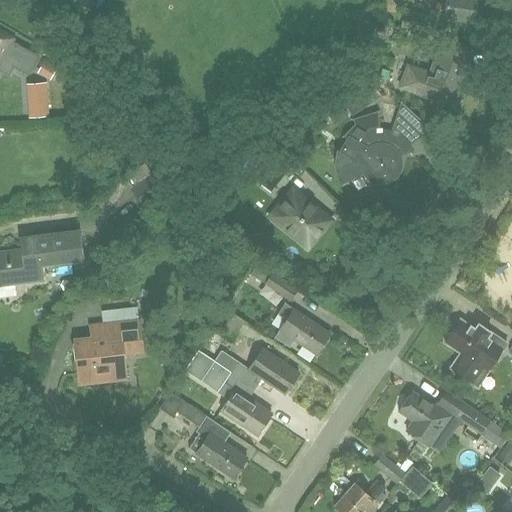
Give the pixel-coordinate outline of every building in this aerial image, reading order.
[(75,0),(74,2),(93,9),(96,0),(75,0)] [(472,23),(475,0),(432,0),(445,2),(443,19),(472,23)] [(433,33),(434,30),(435,16),(402,11),(400,28),(433,33)] [(11,41),(13,38),(0,30),(0,61),(1,59),(27,74),(37,56),(11,41)] [(399,87),(422,96),(421,97),(451,107),(467,65),(463,64),(468,50),(453,45),(441,43),(430,73),(407,65),(399,87)] [(407,139),(395,131),(391,130),(378,128),(378,111),(370,114),(354,119),(357,123),(345,135),(349,137),(341,151),(346,154),(348,184),(364,174),(369,179),(376,182),(383,183),(391,180),(394,176),(398,170),(399,163),(399,158),(413,151),(409,144),(407,139)] [(259,167),(251,177),(270,192),(278,183),(296,161),(277,146),(259,167)] [(146,204),(176,184),(164,167),(160,170),(134,188),(146,204)] [(308,248),(332,219),(293,188),(269,216),(308,248)] [(163,210),(166,213),(176,220),(186,208),(173,198),(163,210)] [(40,264),(82,259),(78,230),(21,238),(22,250),(0,252),(0,285),(42,280),(40,264)] [(272,274),(264,285),(289,301),(297,290),(272,273),(272,274)] [(5,303),(24,302),(24,288),(5,289),(5,303)] [(280,320),(283,323),(278,330),(279,331),(274,339),(289,349),(295,341),(315,354),(328,334),(292,309),(293,308),(284,303),(277,314),(282,317),(280,320)] [(211,328),(226,339),(231,341),(244,321),(224,308),(211,328)] [(89,340),(75,341),(80,382),(109,379),(108,370),(124,369),(122,352),(142,350),(139,319),(138,319),(104,322),(106,338),(89,340)] [(460,319),(444,342),(460,353),(449,368),(473,384),(483,369),(489,373),(508,344),(499,338),(478,324),(474,329),(460,319)] [(221,350),(214,362),(230,373),(231,371),(255,388),(262,379),(263,380),(284,393),(298,373),(262,348),(248,369),(238,362),(221,350)] [(214,362),(200,382),(217,393),(227,400),(220,410),(257,434),(271,414),(250,400),(248,399),(255,388),(231,371),(230,373),(214,362)] [(327,403),(339,401),(338,388),(325,390),(327,403)] [(412,420),(411,421),(406,430),(429,445),(451,413),(435,403),(434,405),(412,390),(398,411),(412,420)] [(246,457),(223,442),(230,432),(209,418),(183,401),(176,411),(201,428),(198,433),(205,438),(195,453),(232,478),(246,457)] [(453,417),(480,434),(501,449),(511,435),(492,422),(463,402),(453,417)] [(511,457),(502,450),(497,456),(508,465),(511,459),(511,457)] [(397,483),(405,473),(381,455),(373,465),(397,483)] [(340,511),(362,511),(385,487),(377,480),(366,492),(355,482),(333,506),(340,511)] [(449,498),(436,511),(452,511),(458,506),(449,498)]
